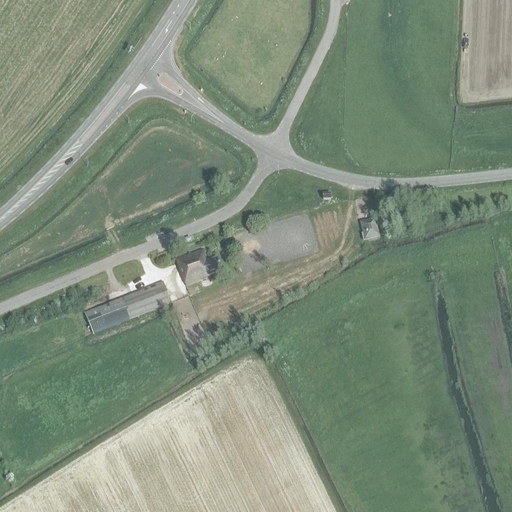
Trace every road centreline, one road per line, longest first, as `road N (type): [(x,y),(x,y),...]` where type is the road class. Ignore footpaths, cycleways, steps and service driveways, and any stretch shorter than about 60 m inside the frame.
road 1 (unclassified): [(0,309),(225,214),(272,151)]
road 2 (tertiary): [(511,173),(369,182),(272,151)]
road 3 (primary): [(0,225),(84,146),(138,78)]
road 4 (primary): [(127,71),(0,212)]
road 5 (unclassified): [(272,151),(330,31),(334,0)]
